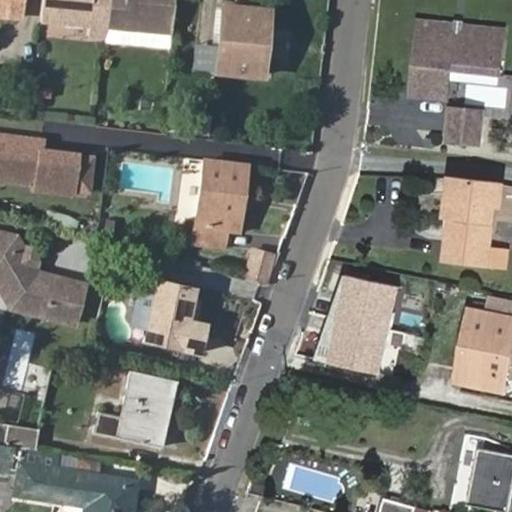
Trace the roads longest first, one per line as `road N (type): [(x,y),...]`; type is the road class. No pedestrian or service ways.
road 1 (residential): [(214,511),(333,169),(355,0)]
road 2 (unknown): [(334,157),(63,126)]
